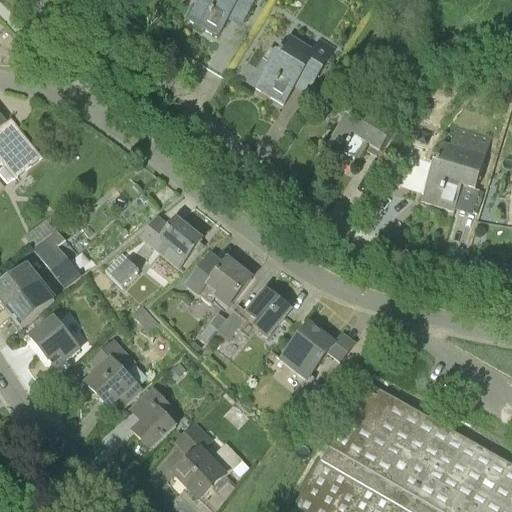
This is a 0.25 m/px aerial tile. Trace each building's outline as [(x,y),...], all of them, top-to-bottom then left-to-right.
[(201,0),(199,5),(188,22),(218,40),(228,23),(230,20),(242,27),(257,2),(258,0),(201,0)] [(265,73),(255,90),(284,108),(294,91),(296,88),(309,95),(324,70),(329,61),(335,50),(319,41),(312,51),(288,36),(276,55),(269,66),(265,73)] [(511,70),(502,69),(498,88),(511,90),(511,70)] [(354,171),(368,148),(380,156),(399,125),(357,100),(325,154),(354,171)] [(0,166),(2,169),(0,170),(0,179),(6,186),(12,181),(13,182),(41,160),(9,121),(5,125),(0,128),(0,166)] [(427,185),(421,205),(454,215),(455,213),(462,188),(474,192),(476,192),(486,159),(492,140),(455,129),(450,148),(443,146),(437,165),(434,163),(427,185)] [(148,203),(142,197),(138,200),(144,207),(148,203)] [(69,207),(63,212),(67,217),(73,212),(69,207)] [(32,249),(69,220),(60,210),(24,239),(32,249)] [(182,267),(184,265),(202,242),(177,222),(170,231),(159,222),(143,242),(154,251),(158,246),(182,267)] [(26,270),(0,291),(0,304),(8,314),(40,288),(53,278),(69,265),(77,257),(66,244),(62,240),(56,233),(33,252),(48,271),(35,281),(26,270)] [(226,261),(221,267),(208,257),(184,287),(197,297),(204,288),(219,299),(217,302),(228,311),(252,281),(226,261)] [(139,273),(128,262),(111,279),(111,280),(122,291),(139,273)] [(40,288),(8,314),(20,329),(22,332),(54,305),(52,302),(46,295),(59,285),(65,293),(81,280),(69,265),(53,278),(40,288)] [(266,292),(248,316),(249,317),(260,326),(256,332),(269,342),(288,317),(292,312),(291,312),(286,308),(285,307),(284,306),(273,298),(266,292)] [(218,334),(217,336),(228,344),(229,343),(237,333),(244,323),(234,315),(233,315),(227,323),(218,334)] [(216,333),(218,334),(227,323),(218,316),(201,338),(208,343),(216,333)] [(65,364),(79,352),(53,321),(30,341),(49,364),(58,356),(65,364)] [(307,383),(335,346),(310,327),(282,363),(307,383)] [(99,371),(85,384),(87,387),(109,410),(119,400),(127,408),(143,393),(139,390),(135,385),(128,378),(126,376),(134,367),(136,366),(114,344),(93,365),(99,371)] [(202,350),(194,344),(191,348),(198,354),(202,350)] [(176,368),(168,376),(174,383),(182,375),(176,368)] [(511,511),(511,469),(511,467),(511,464),(511,465),(510,468),(483,452),(485,449),(483,448),(481,451),(454,435),(456,432),(455,432),(453,435),(426,419),(428,416),(426,415),(424,418),(397,402),(399,399),(398,398),(396,402),(369,386),(371,383),(369,382),(331,450),(325,446),(323,449),(329,453),(295,511),(511,511)] [(145,400),(132,413),(143,424),(133,435),(153,455),(166,441),(178,430),(170,423),(167,420),(175,412),(174,411),(154,391),(145,400)] [(196,427),(175,446),(190,463),(176,476),(188,488),(186,489),(186,490),(200,503),(212,491),(217,496),(230,482),(225,478),(226,477),(231,472),(241,462),(226,446),(211,461),(204,453),(213,444),(196,427)]
